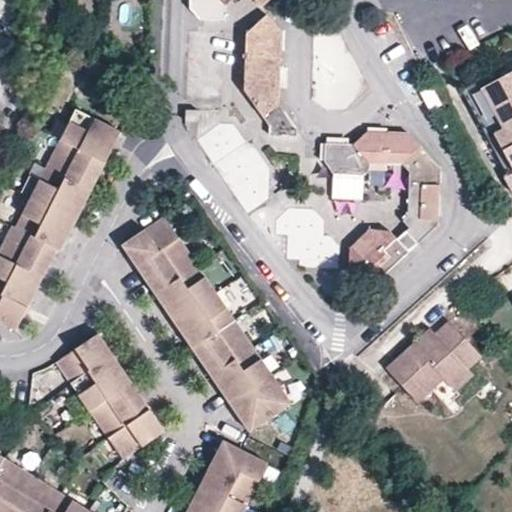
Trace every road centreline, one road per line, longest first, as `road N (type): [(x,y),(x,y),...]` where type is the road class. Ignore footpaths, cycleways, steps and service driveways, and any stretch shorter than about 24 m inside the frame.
road 1 (residential): [(179,145),(324,328),(354,325),(469,231),(472,198),(444,149),(388,89),(332,0)]
road 2 (residential): [(146,511),(191,431),(190,413),(91,278)]
road 3 (residential): [(91,278),(135,178),(179,145)]
road 4 (residential): [(174,0),(171,105),(179,145)]
road 5 (residential): [(0,355),(49,343),(91,278)]
